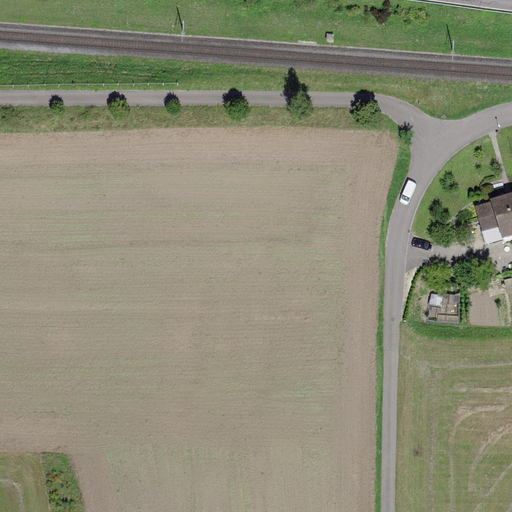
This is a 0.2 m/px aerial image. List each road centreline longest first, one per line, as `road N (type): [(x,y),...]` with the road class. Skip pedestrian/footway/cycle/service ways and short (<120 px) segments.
road 1 (track): [(442,149),(409,113),(378,103),(0,100)]
road 2 (unclassified): [(390,511),(390,312),(405,208),(428,161),(472,129),(511,114)]
